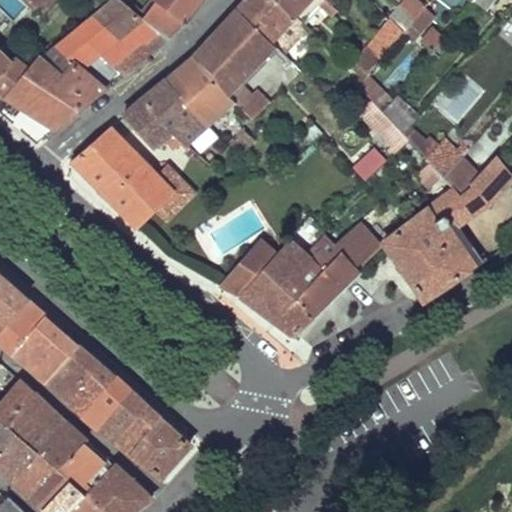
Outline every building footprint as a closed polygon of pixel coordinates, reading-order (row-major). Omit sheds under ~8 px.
[(0,0),(0,11),(18,26),(38,7),(43,12),(54,0),(0,0)] [(56,128),(167,37),(121,0),(110,0),(42,57),(39,55),(24,73),(5,96),(56,128)] [(245,0),(238,8),(195,56),(143,99),(124,116),(152,147),(171,131),(187,145),(233,97),(228,92),(239,81),(276,44),(272,40),(310,0),(313,0),(319,5),(328,14),(333,7),(326,0),(245,0)] [(276,44),(284,52),(292,43),(287,39),(319,5),(313,0),(310,0),(272,40),(276,44)] [(403,0),(399,5),(416,18),(426,7),(416,0),(403,0)] [(511,0),(475,0),(487,8),(493,0),(511,0)] [(426,7),(416,18),(424,25),(433,15),(426,7)] [(355,64),(369,76),(405,31),(391,18),(355,64)] [(422,40),(434,50),(443,37),(431,29),(422,40)] [(306,31),(287,50),(297,61),(317,41),(306,31)] [(0,78),(13,62),(0,49),(0,78)] [(13,62),(0,78),(0,92),(5,96),(24,73),(13,62)] [(391,119),(404,132),(417,117),(397,99),(393,104),(367,78),(360,86),(391,119)] [(233,97),(241,106),(253,95),(239,81),(228,92),(233,97)] [(253,118),(269,103),(259,90),(253,95),(241,106),(253,118)] [(390,148),(395,154),(411,140),(408,137),(404,132),(391,119),(380,130),(393,144),(390,148)] [(499,119),(494,124),(499,128),(503,123),(499,119)] [(323,132),(315,124),(303,136),(311,144),(323,132)] [(157,173),(112,126),(73,160),(140,227),(155,212),(175,192),(157,173)] [(244,127),(231,141),(238,148),(243,152),(257,139),(244,127)] [(355,167),(366,179),(369,176),(378,169),(389,159),(363,132),(359,137),(373,151),(355,167)] [(417,171),(441,198),(455,187),(461,193),(479,174),(450,147),(456,141),(448,133),(434,150),(414,132),(408,137),(411,140),(416,145),(409,151),(422,167),(417,171)] [(231,155),(238,148),(231,141),(223,148),(231,155)] [(384,242),(425,300),(471,270),(444,229),(451,225),(474,210),(472,206),(484,198),(489,203),(511,183),(511,175),(511,171),(498,155),(479,174),(461,193),(455,187),(441,198),(384,242)] [(175,192),(155,212),(165,221),(194,192),(167,163),(157,173),(175,192)] [(385,176),(378,169),(369,176),(377,184),(385,176)] [(290,239),(241,296),(275,321),(296,300),(313,315),(340,287),(323,270),(342,250),(358,269),(381,247),(361,224),(339,245),(325,234),(306,254),(290,239)] [(471,270),(479,265),(451,225),(444,229),(471,270)] [(358,269),(342,250),(323,270),(340,287),(358,269)] [(0,293),(8,284),(0,276),(0,293)] [(0,332),(28,301),(8,284),(0,293),(0,332)] [(293,335),(312,315),(296,300),(275,321),(293,335)] [(45,315),(28,301),(0,332),(0,342),(12,352),(45,315)] [(79,345),(45,315),(12,352),(46,381),(79,345)] [(102,365),(79,345),(46,381),(68,401),(102,365)] [(117,378),(102,365),(68,401),(83,414),(117,378)] [(131,391),(117,378),(83,414),(100,429),(131,391)] [(35,393),(19,379),(0,399),(0,417),(7,424),(35,393)] [(147,406),(131,391),(100,429),(116,442),(147,406)] [(54,409),(35,393),(7,424),(18,433),(26,441),(54,409)] [(159,417),(147,406),(116,442),(131,453),(159,417)] [(68,422),(54,409),(26,441),(40,452),(68,422)] [(0,452),(18,433),(7,424),(0,417),(0,452)] [(188,443),(159,417),(131,453),(162,477),(189,447),(189,445),(188,443)] [(88,440),(68,422),(40,452),(56,467),(61,470),(84,443),(88,440)] [(40,452),(26,441),(18,433),(0,452),(0,470),(14,483),(40,452)] [(115,464),(88,440),(84,443),(112,467),(115,464)] [(112,467),(84,443),(61,470),(72,480),(86,493),(112,467)] [(56,467),(40,452),(14,483),(29,496),(56,467)] [(139,511),(156,501),(115,464),(112,467),(86,493),(104,511),(139,511)] [(72,480),(61,470),(56,467),(29,496),(39,505),(44,509),(72,480)] [(66,511),(86,493),(72,480),(44,509),(46,511),(66,511)] [(104,511),(86,493),(66,511),(104,511)] [(209,511),(213,509),(203,497),(190,509),(191,511),(209,511)] [(19,511),(6,499),(0,504),(0,511),(19,511)]
